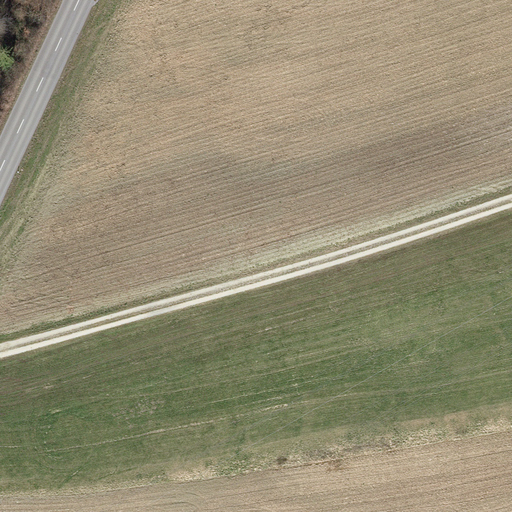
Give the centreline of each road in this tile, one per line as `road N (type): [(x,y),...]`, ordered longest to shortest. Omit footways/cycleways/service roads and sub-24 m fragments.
road 1 (track): [(511,190),(0,347)]
road 2 (tertiary): [(78,0),(0,165)]
